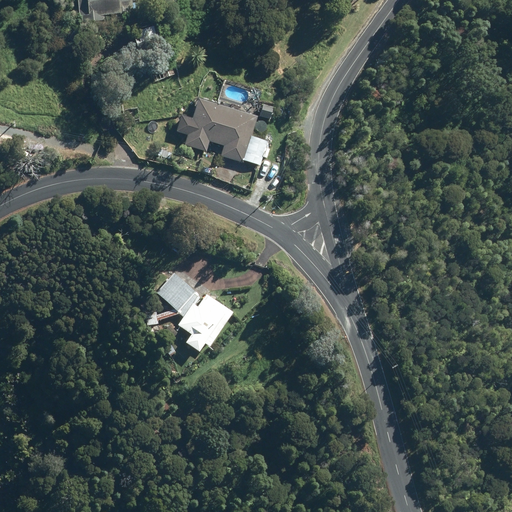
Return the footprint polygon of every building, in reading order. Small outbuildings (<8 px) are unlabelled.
[(132,13),(131,0),(78,0),(82,36),(95,34),(94,23),(105,22),(104,17),(116,15),(116,20),(130,18),(129,13),(132,13)] [(133,33),(137,45),(157,39),(153,26),(133,33)] [(258,118),(200,101),(194,120),(182,116),(177,133),(188,137),(185,147),(207,153),(210,143),(224,147),(221,157),(245,164),(258,118)] [(273,109),(263,106),(260,117),(270,120),(273,109)] [(287,146),(279,145),(276,162),(285,163),(287,146)] [(270,151),(263,148),(260,157),(267,160),(270,151)] [(178,310),(196,290),(174,271),(156,291),(178,310)] [(206,342),(210,345),(234,311),(207,292),(204,298),(198,293),(192,302),(193,303),(178,324),(192,333),(186,342),(200,351),(206,342)] [(144,334),(160,332),(159,323),(158,323),(157,310),(158,309),(157,301),(141,302),(144,334)] [(170,354),(175,350),(169,340),(163,343),(170,354)] [(183,387),(178,382),(174,386),(179,391),(183,387)]
